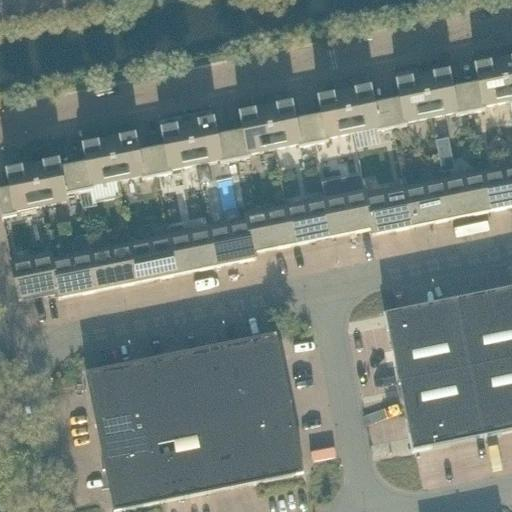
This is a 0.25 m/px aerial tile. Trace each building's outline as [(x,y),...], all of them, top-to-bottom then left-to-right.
[(511,61),(502,64),(510,104),(511,103),(511,61)] [(479,85),(465,88),(471,115),(485,112),(485,109),(510,104),(502,64),(475,69),(479,85)] [(449,75),(423,80),(431,119),(456,114),(456,118),(471,115),(465,88),(460,89),(452,90),(449,75)] [(400,101),(387,104),(393,131),(407,128),(406,124),(431,119),(423,80),(397,85),(400,101)] [(371,91),(345,96),(353,135),(377,130),(378,134),(393,131),(387,104),(374,106),(371,91)] [(322,117),(309,120),(314,147),(329,144),(328,140),(353,135),(345,96),(319,101),(322,117)] [(292,106),(266,112),(274,151),(299,146),(300,150),(314,147),(309,120),(296,122),(292,106)] [(243,133),(230,136),(236,163),(250,160),(250,156),(274,151),(266,112),(240,117),(243,133)] [(214,122),(188,128),(196,167),(221,162),(221,166),(236,163),(230,136),(217,138),(214,122)] [(165,149),(152,151),(157,179),(172,176),(171,172),(196,167),(188,128),(162,133),(165,149)] [(136,138),(109,144),(117,183),(142,178),(143,182),(157,179),(152,151),(139,154),(136,138)] [(87,165),(73,167),(79,195),(93,192),(93,188),(117,183),(109,144),(83,149),(87,165)] [(59,164),(33,169),(41,209),(67,203),(66,197),(79,195),(73,167),(60,170),(59,164)] [(491,214),(511,209),(511,167),(483,174),(491,214)] [(10,190),(0,192),(0,207),(3,220),(17,217),(16,214),(15,214),(41,209),(33,169),(7,174),(10,190)] [(491,214),(483,174),(444,182),(452,222),(491,214)] [(452,222),(444,182),(405,190),(413,230),(452,222)] [(373,238),(413,230),(405,190),(365,198),(373,238)] [(373,238),(365,198),(364,192),(325,200),(333,240),(371,232),(373,238)] [(325,200),(286,208),(294,247),(333,240),(325,200)] [(294,247),(286,208),(247,216),(248,222),(256,261),(257,261),(255,255),(294,247)] [(217,269),(256,261),(248,222),(209,230),(217,269)] [(217,269),(209,230),(169,238),(177,277),(217,269)] [(169,238),(130,246),(138,285),(177,277),(169,238)] [(138,285),(130,246),(91,254),(99,293),(138,285)] [(60,301),(99,293),(91,254),(52,261),(60,301)] [(60,301),(52,261),(51,256),(11,264),(19,303),(58,295),(59,301),(60,301)] [(511,290),(385,316),(413,454),(511,433),(511,290)] [(280,362),(276,339),(229,348),(233,371),(280,362)] [(242,417),(238,394),(233,371),(229,348),(182,358),(195,426),(242,417)] [(148,436),(195,426),(182,358),(134,367),(139,390),(144,413),(148,436)] [(233,371),(238,394),(285,384),(280,362),(233,371)] [(92,400),(139,390),(134,367),(87,377),(92,400)] [(238,394),(242,417),(290,407),(285,384),(238,394)] [(97,423),(144,413),(139,390),(92,400),(97,423)] [(247,439),(294,430),(290,407),(242,417),(247,439)] [(101,445),(148,436),(144,413),(97,423),(101,445)] [(252,462),(247,439),(242,417),(195,426),(209,495),(256,485),(252,462)] [(209,495),(195,426),(148,436),(153,458),(158,481),(162,504),(209,495)] [(252,462),(299,453),(294,430),(247,439),(252,462)] [(106,468),(153,458),(148,436),(101,445),(106,468)] [(252,462),(256,485),(303,476),(299,453),(252,462)] [(111,491),(158,481),(153,458),(106,468),(111,491)] [(114,511),(124,511),(162,504),(158,481),(111,491),(114,511)]
